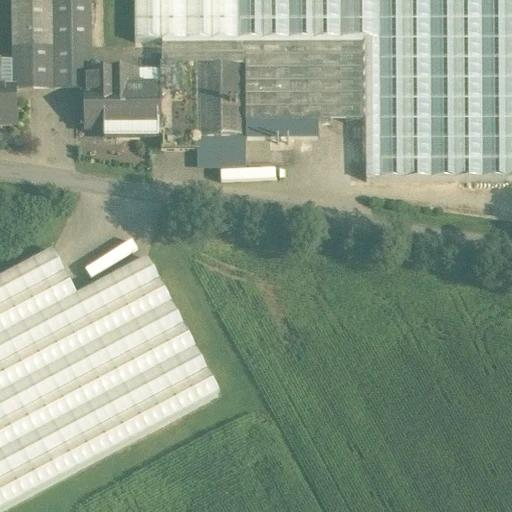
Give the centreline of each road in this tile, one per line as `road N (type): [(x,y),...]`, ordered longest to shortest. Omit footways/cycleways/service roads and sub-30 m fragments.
road 1 (residential): [(511,249),(0,173)]
road 2 (unknown): [(225,206),(242,79)]
